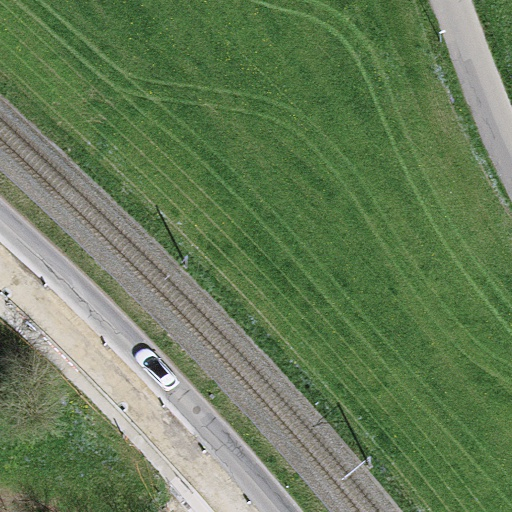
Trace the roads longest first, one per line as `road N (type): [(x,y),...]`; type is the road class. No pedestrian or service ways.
road 1 (secondary): [(0,252),(131,377),(251,511)]
road 2 (unclassified): [(511,167),(484,118),(444,0)]
